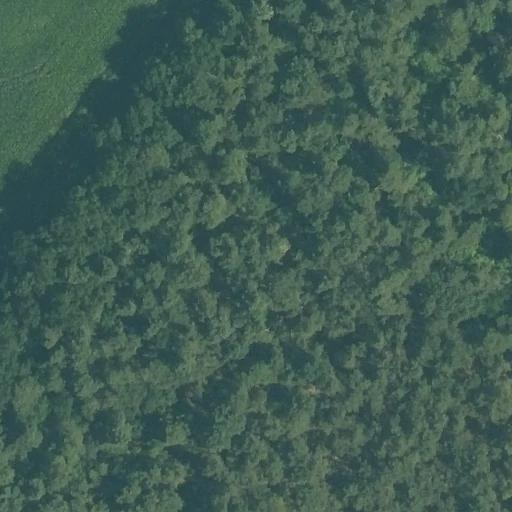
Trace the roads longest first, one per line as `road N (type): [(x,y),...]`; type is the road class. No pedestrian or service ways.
road 1 (track): [(177,0),(0,230)]
road 2 (track): [(248,0),(330,69),(385,42),(411,0)]
